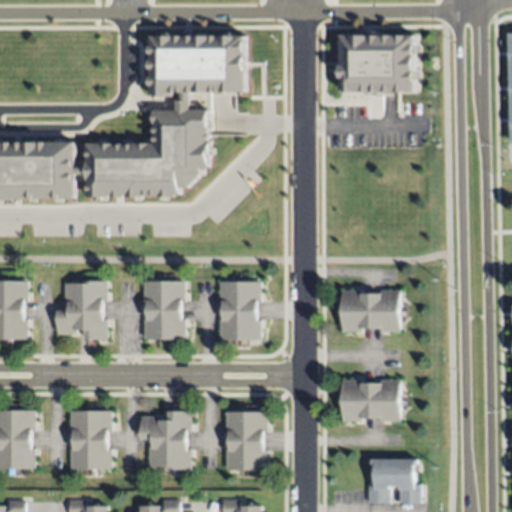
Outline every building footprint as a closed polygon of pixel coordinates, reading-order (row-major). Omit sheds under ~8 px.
[(244,32),(244,90),(146,89),(146,31),(244,32)] [(408,94),(334,95),(334,40),(407,40),(408,94)] [(208,106),(210,169),(180,195),(84,195),(84,142),(150,142),(151,106),(208,106)] [(0,143),(77,143),(77,201),(0,200),(0,143)] [(146,277),(186,277),(186,297),(182,297),(182,317),(188,317),(188,339),(146,339),(146,317),(150,317),(150,297),(146,297),(146,277)] [(0,278),(30,278),(30,298),(26,298),(26,317),(30,317),(30,337),(0,337),(0,278)] [(66,279),(110,279),(110,295),(105,295),(106,317),(109,317),(109,337),(86,337),(86,326),(79,326),(79,331),(60,331),(60,306),(72,306),(72,299),(66,299),(66,279)] [(220,280),(262,280),(262,299),(260,299),(260,316),(261,316),(261,337),(221,337),(221,318),(226,318),(226,297),(220,297),(220,280)] [(344,288),(401,287),(402,329),(382,329),(382,326),(366,326),(366,330),(344,330),(344,288)] [(344,378),(402,378),(402,420),(382,420),(382,415),(363,415),(363,420),(344,420),(344,378)] [(142,414),(171,414),(171,406),(193,406),(193,427),(189,427),(189,444),(193,444),(193,467),(169,468),(169,464),(150,464),(150,445),(152,445),(152,437),(142,437),(142,414)] [(0,407),(35,407),(35,428),(31,428),(31,447),(35,447),(35,466),(0,466),(0,407)] [(71,407),(114,407),(114,429),(108,429),(108,443),(113,443),(113,465),(71,465),(71,447),(75,447),(75,430),(71,430),(71,407)] [(227,409),(269,409),(269,428),(265,428),(265,447),(269,447),(269,468),(227,468),(227,448),(231,448),(231,430),(227,430),(227,409)] [(373,457),(419,457),(419,463),(414,463),(414,485),(422,485),(422,501),(401,501),(401,483),(391,483),(391,501),(369,501),(369,483),(377,483),(377,464),(373,464),(373,457)] [(180,498),(180,511),(135,511),(142,511),(142,503),(161,503),(161,508),(164,508),(164,498),(180,498)] [(225,511),(225,498),(242,498),(242,511),(244,511),(244,504),(264,504),(264,511),(270,511),(225,511)] [(71,511),(71,499),(89,499),(89,502),(112,502),(112,511),(117,511),(71,511)] [(26,500),(26,511),(0,511),(0,504),(7,504),(7,510),(10,510),(10,500),(26,500)]
